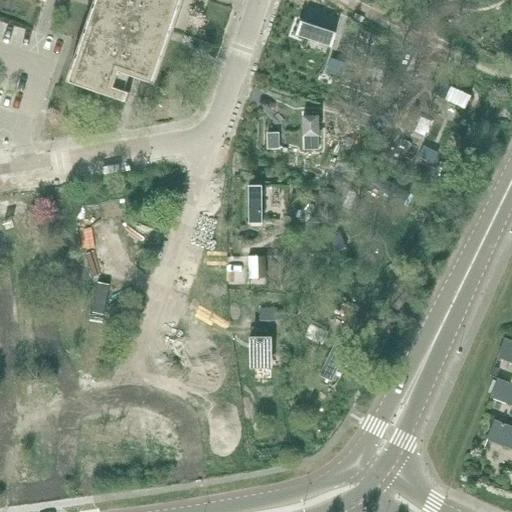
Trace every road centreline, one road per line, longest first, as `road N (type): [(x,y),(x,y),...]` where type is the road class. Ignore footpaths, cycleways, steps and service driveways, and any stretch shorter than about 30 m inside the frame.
road 1 (residential): [(225,438),(197,228),(211,139)]
road 2 (residential): [(211,139),(0,173)]
road 3 (tertiary): [(511,181),(418,373)]
road 4 (residential): [(343,0),(510,78)]
road 5 (residential): [(211,139),(257,0)]
road 6 (tertiary): [(356,462),(292,497),(220,509)]
